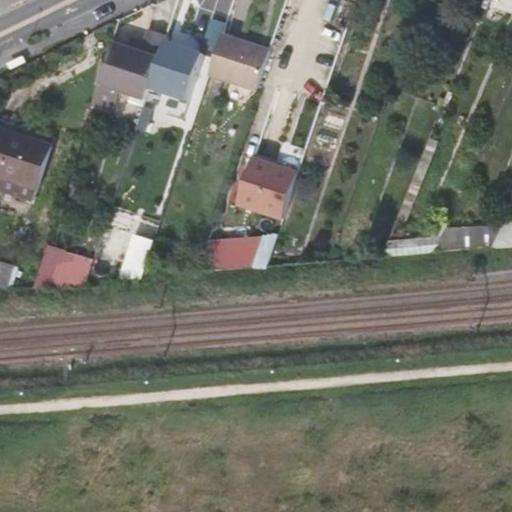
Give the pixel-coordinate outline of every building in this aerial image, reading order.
[(142,42),(159,50),(165,34),(149,26),(142,42)] [(209,81),(257,97),(273,50),(225,34),(209,81)] [(146,107),(162,112),(168,94),(189,101),(204,56),(167,43),(146,107)] [(147,99),(159,59),(112,44),(93,103),(112,109),(118,90),(123,91),(147,99)] [(112,109),(93,103),(92,107),(115,115),(123,91),(118,90),(112,109)] [(162,170),(178,175),(195,125),(179,119),(162,170)] [(57,138),(0,120),(0,191),(36,203),(57,138)] [(240,206),(285,221),(300,176),(255,161),(240,206)] [(511,214),(496,250),(511,248),(511,214)] [(493,245),(501,225),(454,229),(445,249),(493,245)] [(274,266),(273,234),(207,237),(208,268),(274,266)] [(44,248),(42,282),(87,285),(89,250),(44,248)] [(0,285),(8,288),(15,267),(0,262),(0,285)] [(110,279),(111,282),(113,281),(138,279),(138,267),(127,268),(127,264),(99,265),(99,279),(110,279)]
